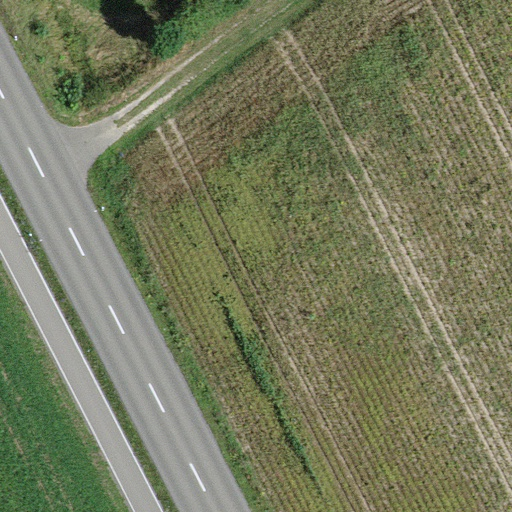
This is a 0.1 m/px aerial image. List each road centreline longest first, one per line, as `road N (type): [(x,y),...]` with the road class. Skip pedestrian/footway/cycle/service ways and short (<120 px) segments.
road 1 (tertiary): [(0,93),(213,511)]
road 2 (track): [(258,0),(83,127),(35,152)]
